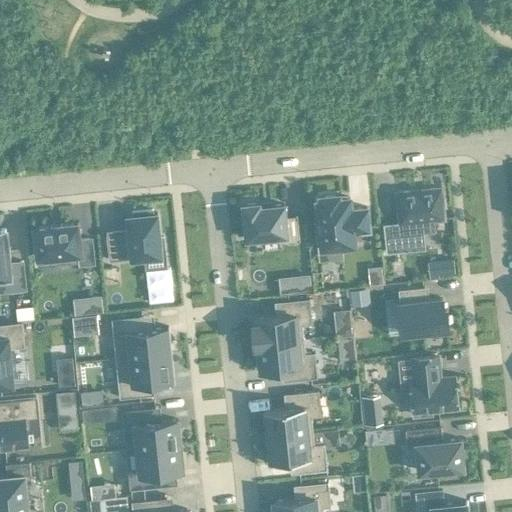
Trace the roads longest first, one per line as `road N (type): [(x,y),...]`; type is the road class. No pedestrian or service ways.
road 1 (residential): [(209,170),(247,511)]
road 2 (residential): [(485,142),(209,170)]
road 3 (residential): [(485,142),(511,387)]
road 4 (residential): [(209,170),(0,191)]
